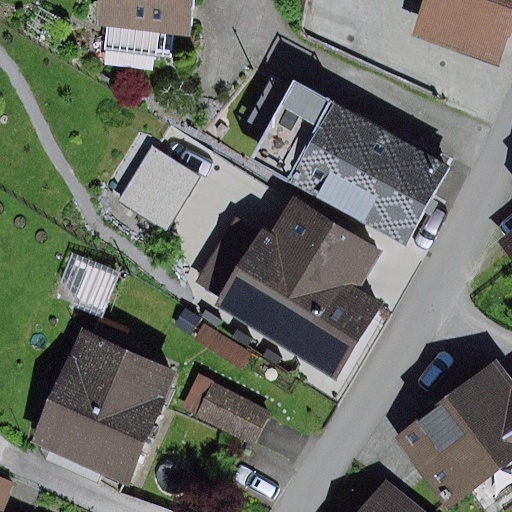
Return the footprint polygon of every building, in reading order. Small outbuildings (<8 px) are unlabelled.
[(190,0),(100,0),(97,25),(186,35),(190,0)] [(511,0),(422,0),(410,39),(496,65),(511,19),(511,0)] [(443,164),(289,81),(245,161),(399,245),(443,164)] [(376,253),(248,175),(215,230),(245,248),(210,303),(331,377),(381,297),(358,283),(376,253)] [(511,231),(498,243),(511,260),(511,231)] [(73,256),(60,286),(72,307),(99,318),(118,275),(73,256)] [(204,325),(194,341),(240,370),(250,354),(204,325)] [(178,377),(78,335),(32,445),(132,486),(178,377)] [(511,382),(491,354),(386,435),(444,511),(511,459),(511,382)] [(274,418),(210,389),(196,420),(259,449),(274,418)] [(0,478),(0,511),(2,511),(14,485),(0,478)] [(422,511),(386,482),(361,511),(422,511)]
